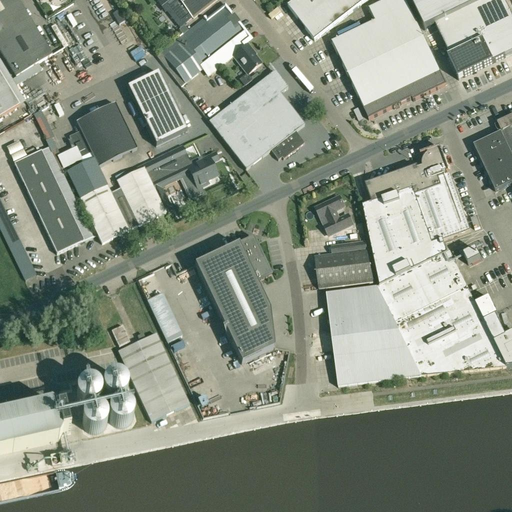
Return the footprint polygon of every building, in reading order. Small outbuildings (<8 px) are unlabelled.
[(0,0),(0,33),(27,17),(17,0),(0,0)] [(217,0),(216,0),(177,0),(193,19),(217,0)] [(315,42),(368,0),(298,0),(289,8),(315,42)] [(390,0),(369,11),(375,24),(332,45),(369,121),(412,100),(413,102),(446,86),(409,8),(408,8),(404,0),(390,0)] [(511,18),(505,4),(440,36),(450,57),(483,42),(493,64),(511,54),(511,18)] [(204,18),(156,57),(180,88),(204,70),(209,77),(246,46),(244,44),(250,40),(224,7),(206,21),(204,18)] [(27,17),(0,33),(0,52),(16,79),(52,57),(27,17)] [(55,28),(67,49),(71,46),(59,25),(55,28)] [(493,64),(483,42),(450,57),(447,59),(458,81),(493,64)] [(248,46),(233,57),(248,75),(261,65),(251,53),(253,52),(248,46)] [(275,72),(209,123),(245,171),(270,152),(278,162),(282,159),(283,161),(304,145),(295,133),(304,126),(283,99),(280,95),(287,89),(275,72)] [(0,75),(0,118),(19,107),(0,75)] [(187,133),(159,75),(128,90),(156,148),(187,133)] [(197,103),(201,108),(210,102),(206,97),(197,103)] [(114,105),(76,124),(80,133),(69,138),(79,161),(91,155),(94,160),(67,173),(80,200),(107,187),(98,169),(136,150),(114,105)] [(511,117),(498,124),(511,154),(511,117)] [(496,193),(511,185),(511,156),(501,134),(474,147),(496,193)] [(17,162),(29,156),(23,145),(11,151),(17,162)] [(182,148),(143,167),(144,169),(155,191),(161,188),(182,178),(192,199),(203,193),(201,188),(207,185),(206,183),(217,177),(211,164),(205,166),(201,158),(189,163),(182,148)] [(421,378),(507,369),(494,344),(505,338),(495,318),(498,316),(489,299),(476,306),(451,254),(448,255),(443,242),(470,233),(451,176),(448,177),(447,174),(450,173),(441,148),(427,153),(427,156),(426,157),(425,158),(424,159),(423,161),(423,163),(423,165),(423,166),(423,168),(419,170),(418,167),(366,186),(377,215),(367,219),(380,289),(378,290),(326,296),(338,389),(422,378),(421,378)] [(41,153),(31,157),(14,165),(57,256),(84,243),(41,153)] [(80,200),(102,246),(172,211),(161,188),(155,191),(144,169),(117,183),(121,190),(111,195),(107,187),(80,200)] [(353,227),(350,219),(348,215),(339,219),(336,213),(344,209),(340,199),(316,210),(320,218),(324,217),(329,227),(328,227),(332,237),(353,227)] [(271,276),(263,261),(254,243),(249,241),(194,267),(241,365),(274,350),(269,311),(256,283),(271,276)] [(366,245),(332,249),(333,256),(367,253),(366,245)] [(478,249),(467,254),(471,262),(481,257),(478,249)] [(367,253),(315,259),(319,291),(374,284),(367,253)] [(138,254),(119,263),(122,268),(141,260),(138,254)] [(89,321),(94,331),(100,328),(96,318),(89,321)] [(511,334),(505,338),(494,344),(507,369),(511,368),(511,334)] [(118,353),(151,424),(189,407),(156,336),(118,353)] [(216,399),(201,406),(208,421),(224,414),(216,399)] [(50,408),(0,419),(0,455),(58,443),(62,437),(70,435),(64,410),(56,412),(50,408)]
